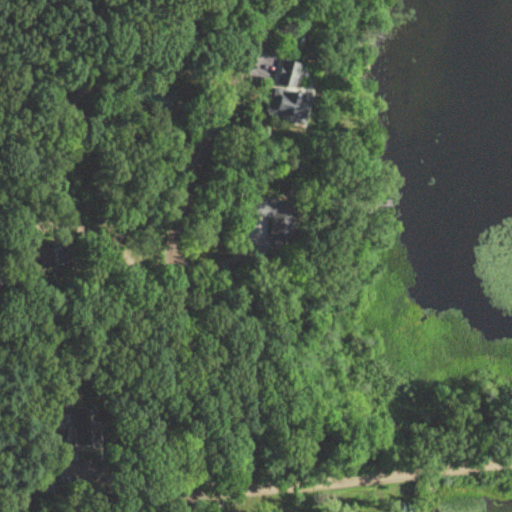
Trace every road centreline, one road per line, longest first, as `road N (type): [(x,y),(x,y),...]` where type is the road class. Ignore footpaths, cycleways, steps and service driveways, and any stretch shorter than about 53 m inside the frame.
road 1 (residential): [(282,0),(229,82),(188,192),(158,411),(166,461),(183,490),(183,511),(183,490)]
road 2 (residential): [(82,90),(75,178),(83,197),(103,214),(188,192)]
